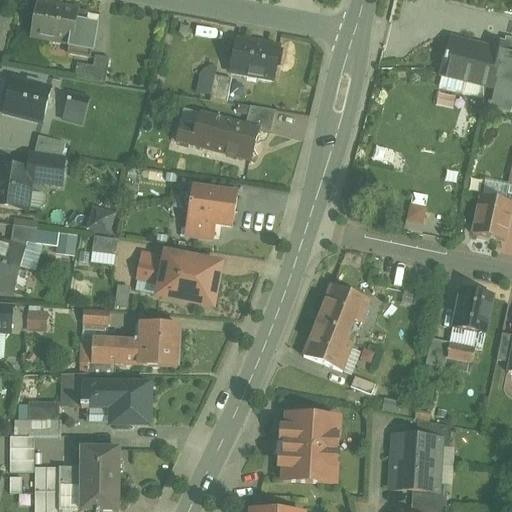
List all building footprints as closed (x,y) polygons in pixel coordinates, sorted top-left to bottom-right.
[(78,10),(39,3),(33,37),(72,44),(78,10)] [(280,47),(239,39),(233,73),(274,81),(280,47)] [(511,42),(510,42),(506,44),(505,48),(493,45),(491,51),(457,43),(449,54),(447,53),(441,77),(443,78),(444,71),(467,77),(468,82),(496,88),(494,98),(511,102),(511,42)] [(97,68),(78,65),(77,76),(95,79),(97,68)] [(51,90),(13,80),(4,114),(43,124),(51,90)] [(89,100),(71,95),(67,109),(85,114),(89,100)] [(277,112),(251,107),(246,127),(259,131),(271,134),(277,112)] [(246,127),(201,115),(197,131),(182,127),(178,143),(251,162),(259,131),(246,127)] [(66,144),(39,137),(35,154),(63,157),(66,144)] [(65,158),(32,154),(29,172),(32,172),(30,184),(42,185),(42,183),(62,186),(65,158)] [(29,172),(0,167),(0,208),(26,212),(30,184),(32,172),(29,172)] [(510,187),(485,182),(482,198),(473,236),(506,243),(511,213),(511,197),(508,196),(510,187)] [(236,195),(191,189),(185,238),(213,242),(215,226),(232,228),(236,195)] [(38,230),(14,227),(11,248),(26,252),(28,245),(36,246),(38,230)] [(120,241),(96,238),(94,254),(118,257),(120,241)] [(11,248),(0,244),(0,290),(14,294),(26,252),(11,248)] [(167,259),(144,255),(139,280),(162,285),(167,259)] [(220,267),(168,256),(167,259),(162,285),(160,295),(212,306),(220,267)] [(332,288),(303,358),(341,374),(352,347),(345,345),(354,324),(360,327),(370,304),(332,288)] [(495,298),(462,291),(453,329),(486,337),(495,298)] [(13,306),(0,305),(0,333),(11,334),(13,306)] [(24,331),(43,331),(43,312),(25,311),(24,331)] [(77,327),(103,328),(103,319),(77,318),(77,327)] [(180,327),(142,325),(141,346),(140,367),(178,369),(180,327)] [(451,345),(433,341),(427,367),(445,371),(447,361),(451,345)] [(141,346),(106,344),(105,365),(140,367),(141,346)] [(475,350),(451,345),(447,361),(472,366),(475,350)] [(98,376),(65,376),(65,408),(84,408),(85,385),(98,386),(98,376)] [(98,386),(85,385),(84,408),(113,409),(113,386),(98,386)] [(150,386),(113,386),(113,409),(113,427),(149,427),(150,386)] [(62,411),(38,411),(38,424),(30,424),(30,438),(62,438),(62,411)] [(341,420),(288,417),(287,430),(285,430),(282,432),(282,440),(284,442),(286,442),(285,458),(283,457),(281,459),(280,467),(282,470),(284,470),(284,483),(337,486),(338,466),(337,466),(338,440),(340,440),(341,420)] [(452,429),(419,423),(418,439),(442,441),(441,449),(451,450),(452,429)] [(418,439),(396,438),(394,465),(440,468),(441,449),(442,441),(418,439)] [(10,439),(10,475),(34,475),(34,439),(10,439)] [(120,451),(82,450),(82,470),(61,469),(61,510),(81,511),(119,511),(120,492),(118,492),(119,475),(121,475),(121,465),(119,465),(119,452),(120,452),(120,451)] [(440,468),(394,465),(392,492),(413,493),(438,495),(439,485),(440,468)] [(10,480),(10,496),(22,496),(22,480),(10,480)] [(449,486),(439,485),(438,495),(413,493),(413,506),(447,508),(449,486)]
